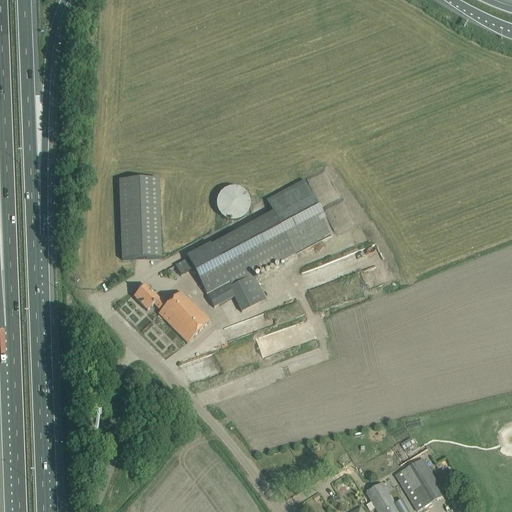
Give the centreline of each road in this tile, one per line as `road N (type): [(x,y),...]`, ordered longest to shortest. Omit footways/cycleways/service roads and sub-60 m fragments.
road 1 (motorway): [(1,0),(12,325)]
road 2 (motorway): [(43,511),(33,237)]
road 3 (motorway): [(33,237),(48,70),(66,0)]
road 4 (motorway): [(33,237),(24,0)]
road 5 (unclassified): [(279,511),(136,345)]
road 6 (motorway): [(12,325),(19,511)]
road 7 (unclassified): [(94,511),(112,454),(115,379),(136,345)]
